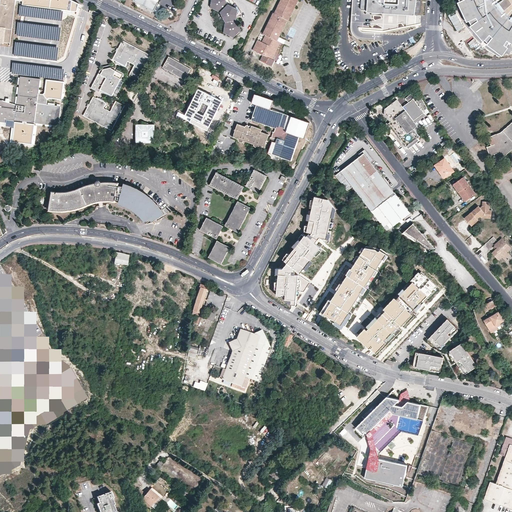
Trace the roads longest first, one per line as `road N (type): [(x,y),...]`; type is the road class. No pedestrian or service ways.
road 1 (residential): [(247,291),(378,370),(511,403)]
road 2 (residential): [(331,114),(92,0)]
road 3 (secondary): [(0,255),(34,239),(116,244),(247,291)]
road 4 (residential): [(351,110),(511,305)]
road 5 (secondary): [(240,276),(107,234),(39,230),(0,245)]
road 6 (secondary): [(247,291),(334,125),(351,110)]
road 7 (secondary): [(331,114),(240,276)]
